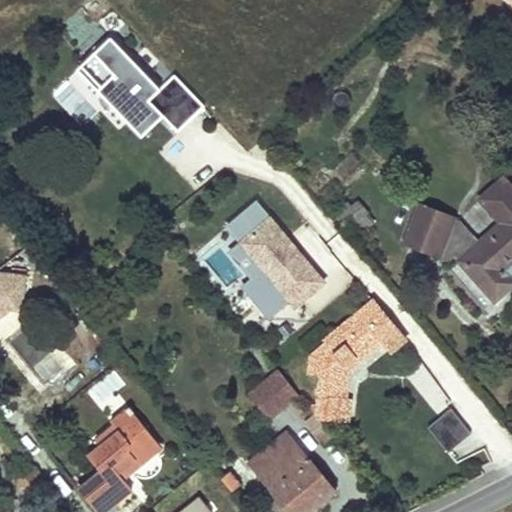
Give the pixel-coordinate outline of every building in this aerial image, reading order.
[(65,34),(72,43),(80,53),(112,28),(97,9),(65,34)] [(201,105),(171,73),(157,87),(108,35),(78,63),(128,116),(145,100),(159,114),(174,130),(201,105)] [(141,131),(159,114),(145,100),(128,116),(141,131)] [(440,248),(450,252),(491,301),(511,284),(511,185),(507,179),(484,199),(503,222),(479,243),(457,216),(418,201),(403,240),(438,253),(440,248)] [(374,227),(348,196),(329,212),(356,243),(374,227)] [(256,202),(231,223),(244,239),(240,243),(265,273),(245,290),(268,318),(289,301),(294,307),(324,283),(256,202)] [(2,276),(0,277),(0,316),(6,312),(20,313),(24,279),(2,276)] [(315,418),(329,421),(344,424),(349,402),(344,401),(349,370),(380,343),(383,347),(397,334),(371,302),(325,340),(329,345),(310,361),(308,376),(321,377),(315,418)] [(389,354),(405,342),(397,334),(383,347),(389,354)] [(277,413),(287,405),(297,398),(279,375),(259,391),(277,413)] [(277,413),(259,391),(247,400),(263,423),(277,413)] [(115,434),(135,418),(126,405),(107,422),(111,428),(115,434)] [(470,434),(450,410),(427,429),(447,453),(470,434)] [(98,474),(87,483),(76,492),(91,511),(99,511),(130,488),(122,479),(160,449),(135,418),(115,434),(111,428),(93,443),(97,447),(85,457),(98,474)] [(286,511),(309,511),(316,507),(336,490),(289,433),(249,466),(286,511)] [(227,493),(233,489),(239,485),(228,471),(217,481),(227,493)] [(209,511),(199,498),(181,511),(209,511)]
